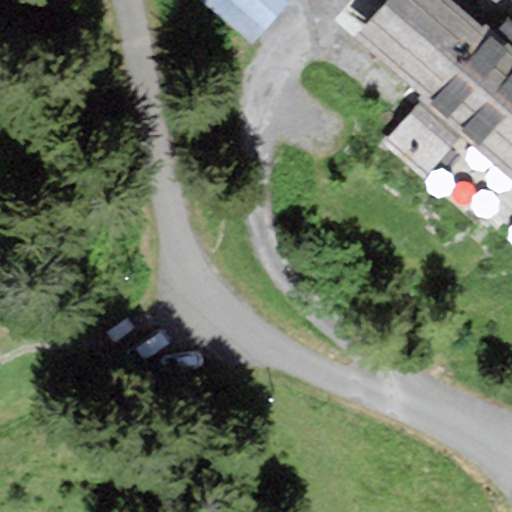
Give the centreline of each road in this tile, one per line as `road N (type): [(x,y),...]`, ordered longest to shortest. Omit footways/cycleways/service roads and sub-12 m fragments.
road 1 (track): [(372,396),(213,305),(195,282),(121,0)]
road 2 (track): [(511,464),(372,396)]
